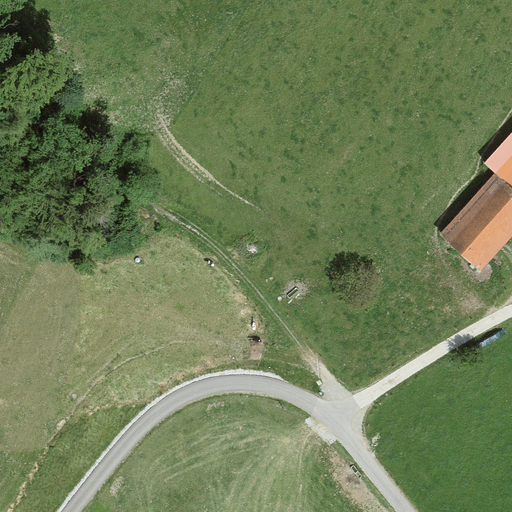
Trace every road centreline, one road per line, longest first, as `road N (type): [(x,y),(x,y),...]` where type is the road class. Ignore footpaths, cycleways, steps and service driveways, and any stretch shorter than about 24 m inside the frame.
road 1 (unclassified): [(69,511),(168,403),(198,388),(243,382),(279,390),(332,418),(408,511)]
road 2 (track): [(332,418),(511,311)]
